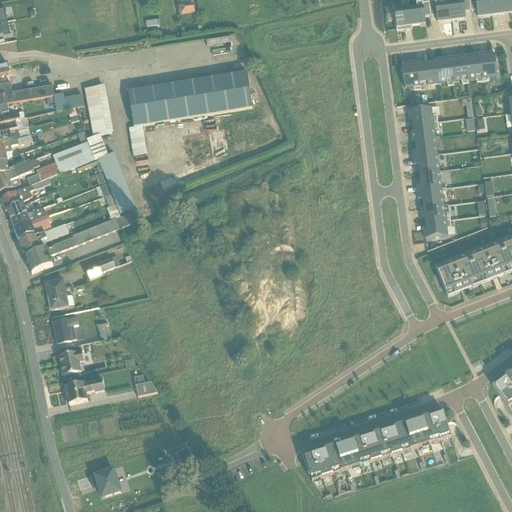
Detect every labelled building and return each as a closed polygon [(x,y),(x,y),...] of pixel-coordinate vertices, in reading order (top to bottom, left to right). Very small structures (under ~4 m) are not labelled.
[(460,0),(455,0),(445,1),(449,27),(464,25),(460,0)] [(491,0),(475,0),(479,22),(494,20),(491,0)] [(506,0),(491,0),(494,20),(509,18),(506,0)] [(445,1),(430,3),(433,29),(449,27),(445,1)] [(424,4),(408,5),(411,31),(427,29),(424,4)] [(408,5),(393,7),(396,33),(411,31),(408,5)] [(186,9),(187,18),(203,16),(202,8),(186,9)] [(0,25),(0,38),(10,37),(7,24),(0,25)] [(54,45),(28,48),(31,66),(56,62),(54,45)] [(492,54),(477,56),(480,82),(495,80),(492,54)] [(477,56),(462,58),(465,84),(480,82),(477,56)] [(462,58),(446,60),(449,85),(465,84),(462,58)] [(446,60),(431,62),(434,87),(449,85),(446,60)] [(431,62),(416,64),(419,89),(434,87),(431,62)] [(416,64),(401,66),(404,91),(419,89),(416,64)] [(244,73),(125,93),(131,128),(250,109),(244,73)] [(94,113),(92,101),(74,104),(74,100),(65,102),(67,117),(94,113)] [(434,127),(432,111),(407,115),(409,130),(434,127)] [(486,126),(489,136),(495,134),(492,124),(486,126)] [(436,142),(434,127),(409,130),(411,145),(436,142)] [(89,147),(96,146),(95,137),(87,138),(89,147)] [(438,157),(436,142),(411,145),(413,160),(438,157)] [(0,163),(9,162),(5,143),(0,143),(0,163)] [(440,172),(438,157),(413,160),(415,176),(440,172)] [(9,162),(0,163),(0,177),(12,174),(9,162)] [(442,188),(440,172),(415,176),(417,191),(442,188)] [(12,174),(0,177),(0,193),(16,190),(12,174)] [(444,203),(442,188),(417,191),(419,206),(444,203)] [(503,202),(503,189),(494,189),(494,202),(503,202)] [(10,212),(29,205),(24,193),(6,200),(10,212)] [(446,218),(444,203),(419,206),(421,221),(446,218)] [(10,212),(14,223),(33,217),(29,205),(10,212)] [(502,206),(486,207),(487,221),(488,221),(489,232),(496,231),(495,223),(504,222),(502,206)] [(17,231),(35,224),(33,217),(14,223),(17,231)] [(448,233),(446,218),(421,221),(422,237),(448,233)] [(21,241),(39,234),(35,224),(17,231),(21,241)] [(75,231),(50,242),(54,251),(79,240),(75,231)] [(511,270),(511,245),(508,237),(493,243),(505,274),(511,270)] [(28,255),(44,249),(40,238),(24,244),(28,255)] [(487,281),(505,274),(493,243),(475,250),(487,281)] [(487,281),(475,250),(458,257),(471,287),(487,281)] [(39,277),(56,270),(49,252),(32,258),(39,277)] [(115,255),(84,265),(89,281),(120,271),(115,255)] [(456,293),(471,287),(458,257),(444,263),(456,293)] [(456,293),(444,263),(429,269),(442,299),(456,293)] [(53,313),(71,308),(64,281),(46,285),(53,313)] [(53,323),(58,346),(75,342),(70,319),(53,323)] [(108,345),(119,343),(116,325),(106,327),(108,345)] [(64,377),(87,372),(83,354),(60,359),(64,377)] [(134,373),(144,372),(143,364),(133,365),(134,373)] [(511,373),(496,386),(511,407),(511,373)] [(108,400),(105,382),(67,389),(70,407),(108,400)] [(162,389),(146,391),(147,402),(164,400),(162,389)] [(438,416),(415,424),(424,450),(446,443),(438,416)] [(415,424),(392,431),(401,457),(424,450),(415,424)] [(392,431),(370,438),(378,464),(401,457),(392,431)] [(370,438),(347,445),(356,471),(378,464),(370,438)] [(347,445),(324,452),(333,478),(356,471),(347,445)] [(324,452),(302,459),(310,485),(333,478),(324,452)] [(101,501),(120,494),(113,472),(89,480),(91,488),(97,487),(101,501)]
